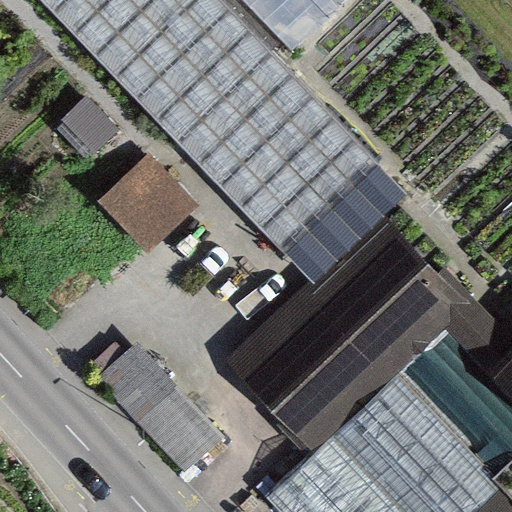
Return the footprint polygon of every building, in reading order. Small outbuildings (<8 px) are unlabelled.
[(185,0),(34,0),(296,280),(377,205),(185,0)] [(245,0),(289,48),(340,0),(245,0)] [(148,156),(96,204),(143,255),(195,206),(148,156)] [(378,221),(224,364),(306,451),(460,309),(378,221)] [(133,335),(93,372),(193,480),(233,443),(133,335)] [(511,346),(491,366),(511,388),(511,346)] [(511,511),(511,467),(413,362),(267,497),(281,511),(511,511)]
